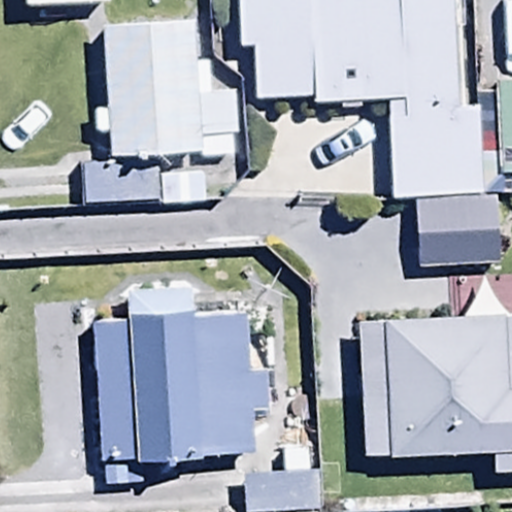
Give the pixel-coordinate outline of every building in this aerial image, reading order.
[(473,202),(472,112),(447,112),(445,0),(230,0),(231,54),(249,54),(250,103),(306,102),(307,109),(384,108),(385,203),(409,202),(473,202)] [(88,140),(101,139),(102,162),(192,157),(191,143),(231,141),(228,92),(201,94),(199,67),(187,68),(185,24),(95,30),(99,114),(86,115),(88,140)] [(511,86),(489,87),(490,180),(511,179),(511,86)] [(72,170),(74,210),(153,206),(153,214),(200,211),(199,180),(152,182),(151,167),(72,170)] [(493,201),(473,202),(409,202),(409,275),(494,274),(493,201)] [(268,345),(239,346),(238,321),(185,323),(184,293),(118,296),(120,328),(88,329),(93,462),(244,457),(243,417),(271,416),(268,345)] [(511,320),(353,323),(356,462),(486,460),(486,476),(511,475),(511,320)] [(235,479),(236,511),(313,511),(313,478),(235,479)]
